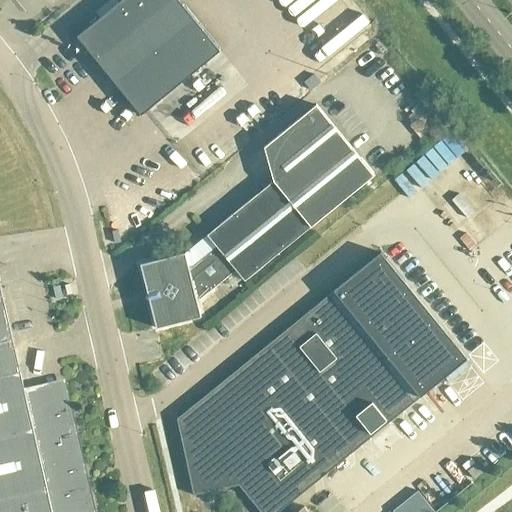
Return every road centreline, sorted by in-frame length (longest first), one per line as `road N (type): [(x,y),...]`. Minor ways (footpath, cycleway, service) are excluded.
road 1 (unknown): [(125,429),(366,238),(384,234),(411,236),(435,252),(511,363)]
road 2 (unclassified): [(146,511),(71,149),(0,52)]
road 3 (unknown): [(248,0),(262,50),(247,78),(79,191)]
road 4 (unknown): [(359,511),(511,384)]
road 5 (unknown): [(97,285),(252,165)]
